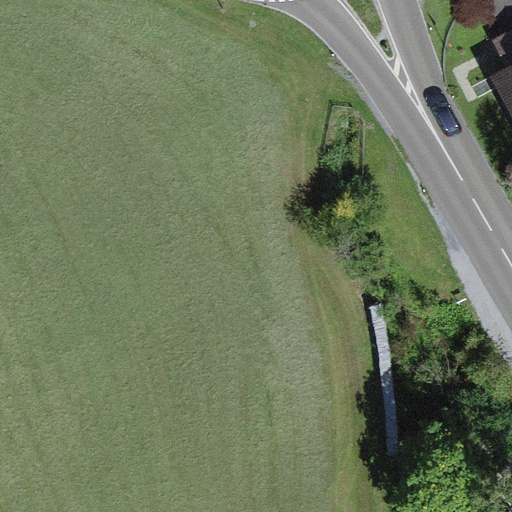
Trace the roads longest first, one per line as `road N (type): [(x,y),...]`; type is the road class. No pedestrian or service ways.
road 1 (tertiary): [(315,0),(470,194)]
road 2 (tertiary): [(470,194),(399,0)]
